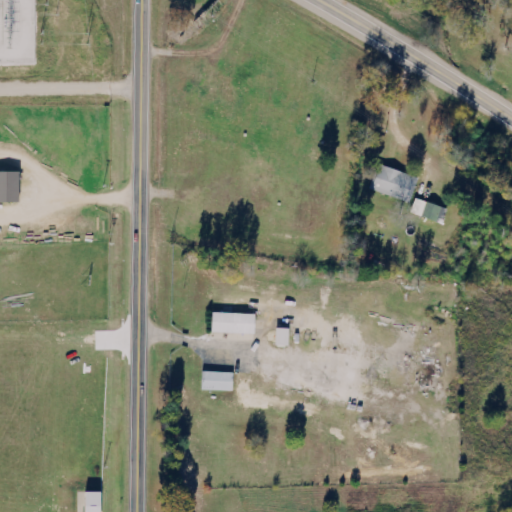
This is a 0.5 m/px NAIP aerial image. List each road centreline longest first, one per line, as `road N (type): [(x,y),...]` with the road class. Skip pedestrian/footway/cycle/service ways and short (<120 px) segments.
road 1 (tertiary): [(139,511),(143,0)]
road 2 (secondary): [(511,118),(307,0)]
